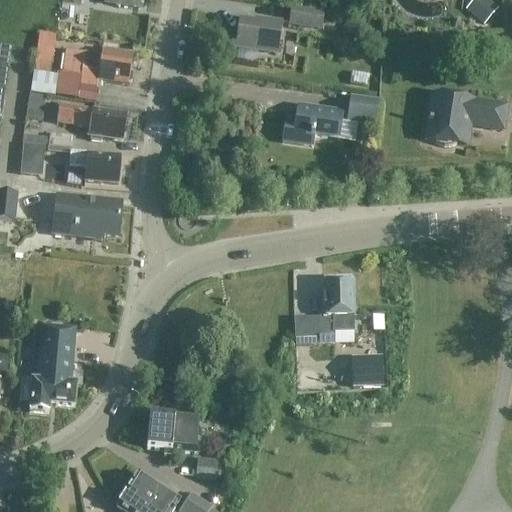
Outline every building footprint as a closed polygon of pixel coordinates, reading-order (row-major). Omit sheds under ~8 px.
[(141,0),(106,0),(106,4),(140,9),(141,0)] [(498,10),(486,0),(475,0),(465,11),(483,27),(498,10)] [(60,19),(85,23),(88,6),(62,2),(60,19)] [(324,13),(291,8),(288,27),(321,31),(324,13)] [(266,21),(265,25),(239,21),(235,49),(277,55),(282,23),(266,21)] [(0,125),(10,50),(0,49),(0,125)] [(34,74),(31,92),(55,95),(55,97),(96,102),(99,82),(128,87),(133,56),(102,51),(101,57),(84,54),(65,52),(62,77),(58,76),(58,77),(34,74)] [(378,102),(350,97),(346,123),(374,128),(378,102)] [(507,108),(431,97),(424,141),(432,143),(436,146),(440,148),(444,149),(448,149),(452,148),(457,146),(468,148),(471,127),(503,132),(507,108)] [(92,112),(59,107),(56,125),(89,129),(88,138),(91,139),(90,142),(101,143),(101,140),(122,143),(126,117),(92,112)] [(313,138),(338,142),(342,114),(298,107),(295,125),(285,124),(283,143),(312,148),(313,138)] [(21,144),(70,149),(71,137),(49,135),(49,139),(22,136),(21,144)] [(87,156),(70,155),(69,170),(85,171),(84,183),(118,185),(120,158),(87,156)] [(0,192),(0,221),(15,223),(18,194),(4,193),(0,192)] [(102,236),(117,238),(121,206),(56,199),(52,235),(102,240),(102,236)] [(319,338),(319,339),(333,339),(333,334),(353,333),(352,318),(353,318),(352,283),(323,284),(324,318),(319,318),(319,319),(307,319),(308,339),(319,338)] [(372,317),(372,332),(384,332),(383,317),(372,317)] [(74,333),(43,330),(38,382),(32,382),(29,414),(48,416),(49,407),(74,409),(76,385),(70,385),(74,333)] [(352,388),(382,387),(381,355),(351,356),(352,388)] [(201,420),(173,417),(169,419),(149,418),(146,451),(163,453),(163,458),(171,459),(171,453),(198,456),(201,420)] [(218,461),(197,460),(196,481),(216,483),(218,461)] [(172,511),(179,502),(138,476),(125,495),(125,494),(119,497),(115,503),(116,509),(119,511),(172,511)] [(207,511),(211,506),(190,494),(179,511),(207,511)]
